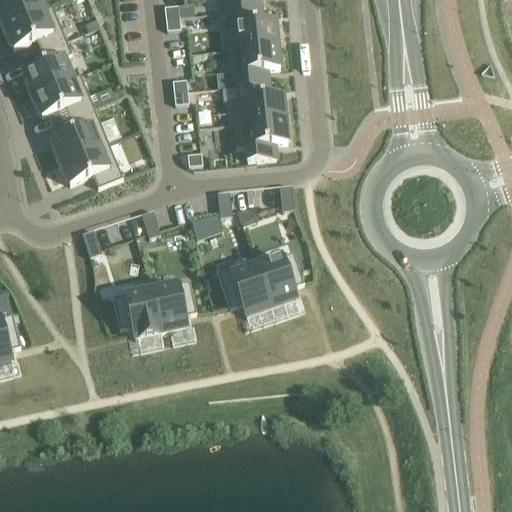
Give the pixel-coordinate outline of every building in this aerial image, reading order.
[(0,27),(2,32),(48,13),(48,12),(42,0),(17,0),(0,7),(0,27)] [(260,0),(220,0),(220,4),(230,3),(231,17),(261,13),(259,0),(260,0)] [(179,22),(178,10),(164,12),(166,23),(179,22)] [(2,32),(10,51),(12,50),(14,54),(36,44),(41,56),(66,46),(52,11),(48,12),(48,13),(2,32)] [(280,49),(278,30),(275,30),(275,26),(262,27),(261,13),(231,17),(233,30),(223,31),(226,55),(280,49)] [(179,22),(166,23),(167,35),(181,34),(179,22)] [(96,24),(85,29),(88,36),(99,32),(96,24)] [(76,81),(76,80),(68,61),(72,59),(66,46),(41,56),(46,68),(23,77),(25,81),(23,82),(30,100),(76,81)] [(280,69),(282,69),(280,49),(226,55),(228,79),(238,78),(239,91),(266,88),(264,75),(280,73),(280,69)] [(76,81),(30,100),(38,119),(40,118),(42,122),(64,112),(69,124),(95,114),(116,105),(111,92),(89,101),(80,79),(76,80),(76,81)] [(174,98),(188,96),(186,84),(172,86),(174,98)] [(283,104),(283,100),(267,102),(266,88),(239,91),(240,104),(231,105),(233,129),(288,123),(286,104),(283,104)] [(122,89),(114,92),(119,103),(126,100),(122,89)] [(189,108),(188,96),(174,98),(175,110),(189,108)] [(95,114),(69,124),(74,136),(51,145),(53,149),(51,150),(58,168),(109,148),(95,114)] [(288,147),(287,143),(290,143),(288,123),(233,129),(236,153),(245,152),(247,166),(273,164),(271,149),(288,147)] [(93,180),(98,193),(123,183),(109,148),(58,168),(66,187),(68,186),(70,190),(93,180)] [(202,170),(201,158),(187,159),(189,171),(202,170)] [(292,191),(279,192),(281,211),(282,216),(294,215),(292,191)] [(230,197),(217,199),(219,218),(220,223),(232,221),(232,217),(230,197)] [(153,216),(141,220),(148,238),(149,243),(161,239),(159,235),(153,216)] [(217,222),(191,229),(196,247),(223,238),(217,222)] [(94,236),(82,239),(90,262),(101,258),(100,254),(94,236)] [(257,269),(256,269),(271,313),(296,305),(292,293),(297,291),(304,288),(293,257),(257,269)] [(256,264),(217,278),(229,314),(237,311),(242,310),(246,321),(271,313),(256,269),(257,269),(256,264)] [(190,285),(151,294),(161,339),(170,337),(187,333),(184,321),(190,320),(197,318),(190,285)] [(151,294),(112,302),(119,335),(126,333),(133,332),(135,344),(138,344),(161,339),(151,294)] [(0,369),(11,367),(8,355),(14,353),(21,352),(20,348),(18,340),(7,298),(0,299),(0,369)] [(47,376),(70,370),(64,351),(42,357),(47,376)]
